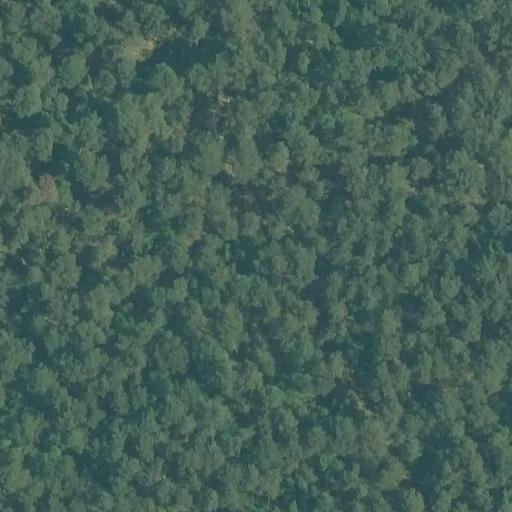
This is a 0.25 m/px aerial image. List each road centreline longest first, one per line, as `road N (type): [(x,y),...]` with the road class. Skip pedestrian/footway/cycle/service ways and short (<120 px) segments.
road 1 (track): [(423,511),(260,217),(222,116),(224,46),(248,0)]
road 2 (track): [(0,344),(351,178),(414,190),(511,187)]
